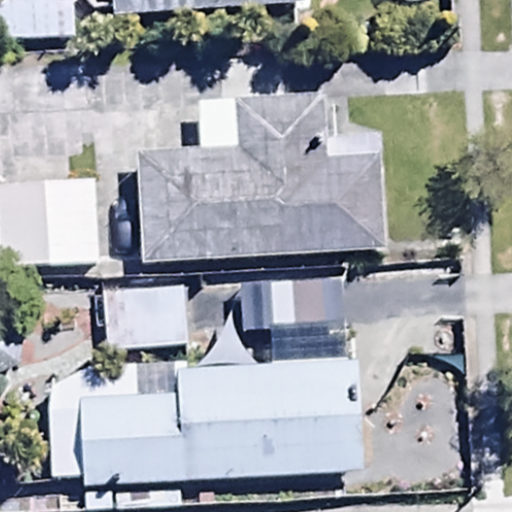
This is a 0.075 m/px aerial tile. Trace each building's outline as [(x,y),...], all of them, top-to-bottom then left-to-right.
[(72,0),(39,0),(1,1),(3,35),(74,33),(72,0)] [(0,235),(97,231),(92,143),(0,147),(0,235)] [(181,311),(179,250),(97,253),(99,314),(181,311)] [(79,485),(80,497),(359,481),(353,371),(343,372),(339,292),(236,297),(239,342),(270,340),(272,371),(168,377),(170,402),(134,404),(132,372),(83,375),(44,395),(45,486),(79,485)] [(22,511),(22,480),(0,480),(0,511),(22,511)]
